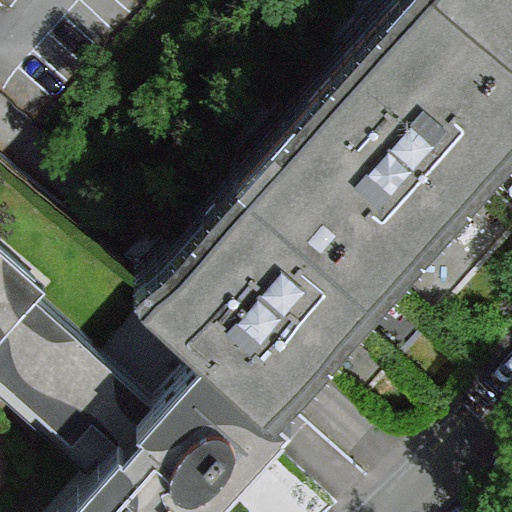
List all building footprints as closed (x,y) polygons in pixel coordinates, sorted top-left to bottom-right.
[(511,19),(490,0),(390,0),(250,156),(373,265),(511,108),(511,19)] [(511,0),(490,0),(511,19),(511,0)] [(433,320),(511,232),(511,108),(373,265),(433,320)] [(210,333),(268,383),(284,365),(304,343),(373,265),(250,156),(158,258),(145,273),(210,333)] [(0,361),(101,452),(155,394),(39,291),(47,279),(0,237),(0,361)] [(363,397),(433,320),(373,265),(304,343),(363,397)] [(268,383),(210,333),(155,394),(101,452),(46,511),(198,511),(293,407),(268,383)]
